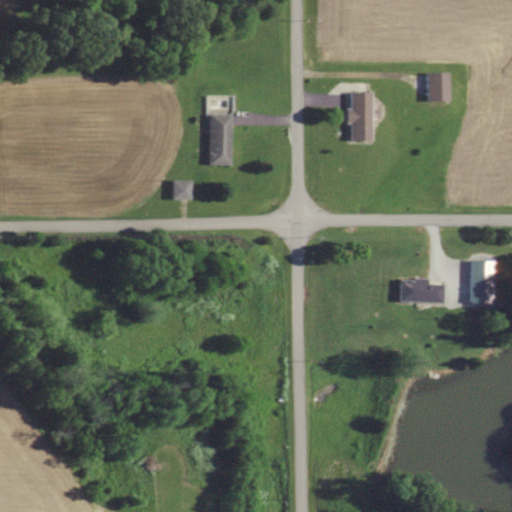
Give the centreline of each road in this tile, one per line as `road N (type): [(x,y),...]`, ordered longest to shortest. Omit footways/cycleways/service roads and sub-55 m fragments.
road 1 (residential): [(303,511),(297,0)]
road 2 (residential): [(0,222),(511,216)]
